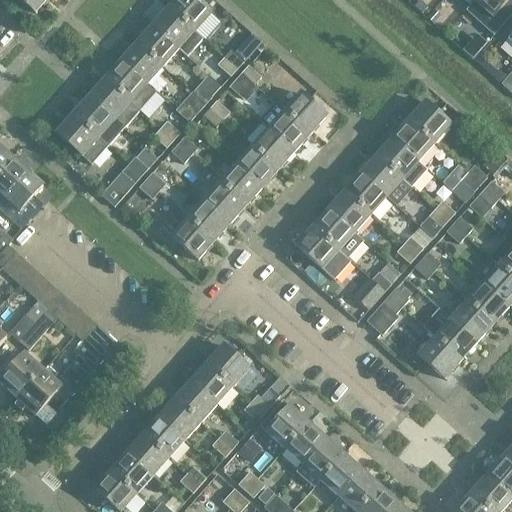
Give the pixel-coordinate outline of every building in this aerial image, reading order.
[(18,0),(35,15),(48,0),(18,0)] [(195,0),(176,0),(169,9),(194,32),(211,14),(195,0)] [(510,0),(476,0),(473,4),(492,20),(510,0)] [(194,32),(169,9),(153,27),(179,50),(187,57),(203,40),(194,32)] [(179,50),(153,27),(137,44),(163,67),(179,50)] [(163,67),(137,44),(121,62),(147,85),(163,67)] [(238,71),(244,64),(231,52),(225,59),(238,71)] [(238,71),(225,59),(217,67),(230,79),(238,71)] [(147,85),(121,62),(105,80),(140,111),(156,94),(147,85)] [(262,79),(248,68),(243,74),(256,86),(262,79)] [(256,86),(243,74),(235,83),(248,95),(256,86)] [(140,111),(105,80),(89,98),(125,129),(140,111)] [(206,106),(212,99),(199,87),(193,94),(206,106)] [(301,93),(285,112),(311,135),(327,116),(301,93)] [(206,106),(193,94),(185,103),(199,115),(206,106)] [(125,129),(89,98),(74,115),(109,147),(125,129)] [(149,120),(159,130),(168,120),(183,134),(192,125),(167,101),(149,120)] [(230,115),(217,103),(211,110),(224,122),(230,115)] [(423,104),(407,122),(433,146),(449,127),(423,104)] [(224,122),(211,110),(203,118),(216,130),(224,122)] [(285,112),(269,130),(295,153),(311,135),(285,112)] [(109,147),(74,115),(57,134),(92,165),(109,147)] [(433,146),(407,122),(391,140),(417,164),(433,146)] [(161,130),(174,142),(180,136),(167,124),(161,130)] [(153,139),(166,151),(174,142),(161,130),(153,139)] [(269,130),(253,148),(279,171),(295,153),(269,130)] [(179,146),(192,157),(197,151),(184,139),(179,146)] [(426,172),(417,164),(391,140),(375,158),(401,181),(410,190),(426,172)] [(179,146),(171,155),(184,167),(192,157),(179,146)] [(253,148),(237,165),(263,189),(279,171),(253,148)] [(0,173),(12,160),(0,149),(0,173)] [(148,171),(157,161),(145,150),(136,160),(135,159),(129,165),(143,177),(148,171)] [(491,155),(484,167),(495,174),(503,162),(491,155)] [(401,181),(375,158),(359,176),(385,199),(401,181)] [(30,176),(12,160),(0,173),(0,196),(16,211),(31,195),(21,186),(30,176)] [(143,177),(129,165),(121,175),(134,187),(143,177)] [(237,165),(221,183),(247,206),(263,189),(237,165)] [(472,170),(467,176),(480,188),(486,181),(472,170)] [(166,187),(152,175),(147,181),(160,193),(166,187)] [(385,199),(359,176),(343,194),(369,217),(385,199)] [(480,188),(467,176),(459,185),(472,197),(480,188)] [(160,193),(147,181),(138,190),(152,202),(160,193)] [(221,183),(205,201),(231,224),(247,206),(221,183)] [(486,190),(499,201),(505,195),(491,183),(486,190)] [(486,190),(478,198),(491,210),(499,201),(486,190)] [(369,217),(343,194),(327,211),(354,235),(369,217)] [(18,229),(44,206),(37,198),(11,221),(18,229)] [(205,201),(189,219),(215,242),(231,224),(205,201)] [(440,205),(435,211),(448,223),(454,217),(440,205)] [(363,243),(354,235),(327,211),(311,229),(338,253),(347,261),(363,243)] [(448,223),(435,211),(427,221),(440,233),(448,223)] [(198,261),(215,242),(189,219),(173,238),(198,261)] [(454,225),(467,237),(472,231),(459,219),(454,225)] [(454,225),(446,234),(459,246),(467,237),(454,225)] [(338,253),(311,229),(305,236),(302,233),(292,245),(334,282),(350,264),(347,261),(338,253)] [(408,241),(403,247),(416,259),(422,253),(408,241)] [(511,247),(505,241),(490,257),(511,276),(511,247)] [(8,247),(0,256),(0,268),(2,271),(16,255),(8,247)] [(416,259),(403,247),(395,256),(408,268),(416,259)] [(16,255),(2,271),(10,278),(25,262),(16,255)] [(422,261),(435,273),(441,267),(427,255),(422,261)] [(497,267),(483,283),(510,307),(511,304),(511,276),(490,257),(489,259),(497,267)] [(422,261),(414,270),(427,282),(435,273),(422,261)] [(33,269),(25,262),(10,278),(19,285),(33,269)] [(33,269),(19,285),(27,293),(41,277),(33,269)] [(377,276),(371,282),(385,294),(390,288),(377,276)] [(41,277),(27,293),(35,300),(49,284),(41,277)] [(378,302),(385,294),(371,282),(369,281),(353,299),(361,307),(368,313),(370,311),(378,302)] [(483,283),(467,301),(494,325),(510,307),(483,283)] [(49,284),(35,300),(44,307),(58,291),(49,284)] [(409,302),(396,290),(395,290),(390,296),(404,308),(409,302)] [(58,291),(44,307),(52,314),(66,299),(58,291)] [(390,296),(382,304),(367,322),(383,336),(399,319),(396,316),(404,308),(390,296)] [(66,299),(52,314),(60,321),(74,306),(66,299)] [(467,301),(451,319),(478,342),(494,325),(467,301)] [(36,304),(9,334),(19,343),(46,313),(36,304)] [(74,306),(60,321),(68,328),(82,313),(74,306)] [(478,342),(451,319),(440,309),(424,326),(426,328),(462,360),(478,342)] [(46,313),(19,343),(29,352),(56,322),(46,313)] [(82,313),(68,328),(76,336),(90,320),(82,313)] [(83,342),(84,343),(98,328),(90,320),(76,336),(83,342)] [(98,328),(84,343),(93,351),(107,335),(98,328)] [(445,378),(462,360),(426,328),(426,329),(435,337),(419,355),(445,378)] [(107,335),(93,351),(103,360),(117,344),(107,335)] [(43,372),(18,400),(37,417),(47,405),(56,413),(75,392),(76,393),(96,370),(104,361),(103,360),(93,351),(84,343),(83,342),(73,353),(78,357),(56,383),(53,380),(56,376),(47,367),(43,372)] [(223,345),(206,364),(232,387),(249,369),(223,345)] [(0,382),(0,384),(18,400),(43,372),(24,355),(0,382)] [(232,387),(206,364),(190,382),(216,405),(232,387)] [(216,405),(190,382),(174,399),(200,423),(216,405)] [(264,416),(280,398),(270,390),(260,400),(257,397),(251,404),(264,416)] [(200,423),(174,399),(158,417),(185,441),(200,423)] [(307,423),(283,402),(260,428),(283,450),(307,423)] [(264,416),(251,404),(243,413),(257,424),(264,416)] [(185,441),(158,417),(142,435),(169,459),(185,441)] [(307,423),(283,450),(301,465),(325,439),(307,423)] [(232,452),(238,445),(225,433),(219,440),(232,452)] [(169,459),(142,435),(126,453),(153,477),(169,459)] [(254,436),(240,450),(255,464),(268,450),(254,436)] [(325,439),(301,465),(319,481),(343,455),(325,439)] [(232,452),(219,440),(211,449),(224,460),(232,452)] [(511,446),(503,457),(511,465),(511,446)] [(153,477),(126,453),(110,471),(137,494),(153,477)] [(343,455),(319,481),(337,497),(361,470),(343,455)] [(511,465),(503,457),(487,475),(511,497),(511,465)] [(201,487),(206,481),(193,469),(187,475),(201,487)] [(361,470),(337,497),(353,511),(355,511),(379,486),(361,470)] [(121,511),(137,494),(110,471),(94,489),(119,511),(121,511)] [(249,474),(237,487),(245,494),(256,480),(249,474)] [(201,487),(187,475),(180,484),(193,496),(201,487)] [(500,511),(511,499),(511,497),(487,475),(471,492),(492,511),(500,511)] [(256,480),(245,494),(253,501),(265,488),(256,480)] [(379,486),(355,511),(387,511),(397,502),(379,486)] [(242,498),(234,491),(222,504),(230,511),(242,498)] [(492,511),(471,492),(455,511),(456,511),(492,511)] [(242,498),(230,511),(242,511),(249,505),(242,498)] [(407,511),(397,502),(387,511),(407,511)]
